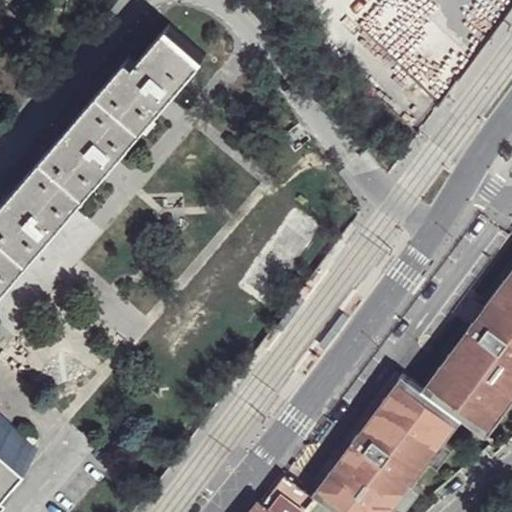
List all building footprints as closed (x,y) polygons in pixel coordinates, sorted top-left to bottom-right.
[(129,57),(0,207),(0,297),(206,55),(171,25),(138,64),(129,57)] [(403,372),(314,491),(342,511),(392,511),(400,502),(408,508),(422,488),(415,482),(432,459),(440,464),(455,444),(447,439),(465,415),(489,434),(511,402),(511,268),(423,387),(403,372)] [(0,484),(34,444),(0,414),(0,484)] [(333,511),(284,474),(264,501),(277,511),(333,511)] [(277,511),(264,501),(260,499),(249,511),(277,511)]
